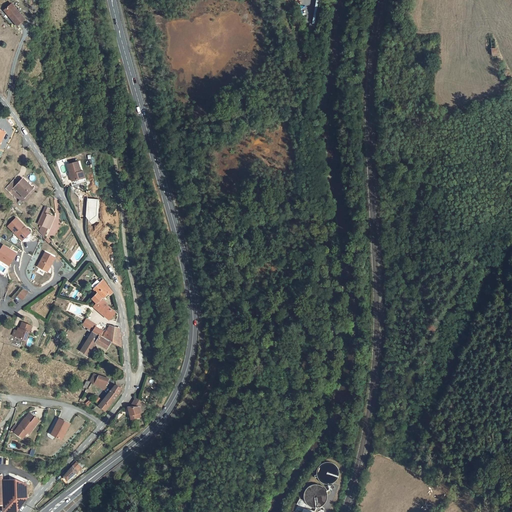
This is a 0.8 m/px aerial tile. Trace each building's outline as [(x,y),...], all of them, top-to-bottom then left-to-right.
[(15,26),(24,20),(12,3),(3,9),(15,26)] [(82,179),(80,172),(77,161),(66,164),(71,182),(82,179)] [(80,172),(82,179),(71,182),(72,185),(86,181),(83,171),(80,172)] [(5,188),(9,192),(13,188),(16,191),(17,189),(25,198),(33,189),(21,178),(16,184),(12,180),(5,188)] [(97,199),(87,199),(86,217),(89,221),(96,216),(97,199)] [(49,217),(50,215),(51,213),(48,212),(49,206),(45,204),(36,226),(40,227),(39,231),(43,236),(46,230),(48,230),(50,225),(46,223),(47,219),(49,217)] [(47,219),(46,223),(50,225),(54,215),(51,213),(50,215),(49,217),(47,219)] [(30,233),(16,218),(8,227),(22,241),(30,233)] [(17,253),(3,245),(0,250),(0,259),(9,265),(17,253)] [(55,257),(45,252),(37,267),(47,272),(55,257)] [(97,290),(92,297),(95,304),(102,296),(106,291),(109,293),(112,290),(102,276),(94,286),(97,290)] [(19,293),(24,298),(29,292),(24,287),(19,293)] [(112,316),(116,310),(115,308),(107,303),(107,301),(106,300),(102,296),(95,304),(93,305),(92,306),(101,312),(102,310),(112,316)] [(101,312),(111,318),(112,316),(102,310),(101,312)] [(82,322),(92,328),(93,329),(97,324),(98,322),(87,314),(82,322)] [(16,330),(14,336),(25,341),(32,326),(22,322),(19,330),(19,331),(16,330)] [(110,340),(122,347),(121,329),(111,323),(103,336),(110,340)] [(97,324),(93,329),(100,334),(103,328),(97,324)] [(110,340),(103,336),(100,334),(93,329),(92,328),(80,348),(88,353),(91,349),(97,340),(106,346),(110,340)] [(105,387),(111,377),(94,371),(90,380),(105,387)] [(115,397),(119,391),(114,388),(109,393),(115,397)] [(109,393),(101,402),(100,403),(105,407),(115,397),(109,393)] [(90,395),(86,401),(89,404),(94,398),(90,395)] [(131,417),(140,416),(140,411),(140,408),(145,402),(139,397),(132,404),(129,405),(131,417)] [(16,429),(15,429),(24,436),(32,426),(33,427),(40,418),(36,414),(31,411),(29,411),(26,416),(19,425),(16,423),(13,427),(16,429)] [(62,438),(70,422),(60,417),(56,425),(57,425),(53,433),(62,438)] [(82,466),(76,460),(72,464),(63,474),(69,478),(77,471),(82,466)] [(63,474),(61,476),(69,482),(78,473),(77,471),(69,478),(63,474)] [(3,511),(17,510),(27,497),(26,483),(15,478),(1,479),(1,475),(0,475),(0,503),(2,503),(3,511)]
